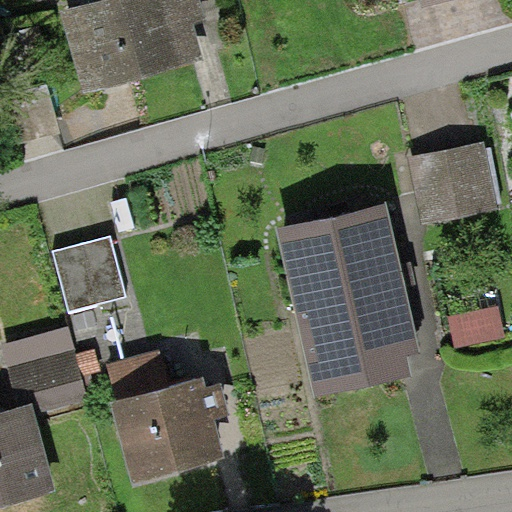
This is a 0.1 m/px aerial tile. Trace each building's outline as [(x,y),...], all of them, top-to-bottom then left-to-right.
[(202,0),(96,0),(60,11),(85,95),(205,59),(195,25),(209,21),(202,0)] [(484,143),(408,158),(421,225),(497,210),(484,143)] [(387,204),(277,228),(315,399),(413,377),(407,353),(420,351),(406,291),(417,288),(411,262),(400,264),(387,204)] [(53,252),(69,314),(129,299),(113,236),(53,252)] [(503,337),(496,306),(450,315),(456,347),(503,337)] [(0,506),(54,493),(34,413),(88,399),(83,378),(103,373),(97,349),(76,354),(69,326),(1,343),(18,408),(0,413),(0,506)] [(117,400),(111,402),(133,486),(225,461),(214,420),(230,416),(221,383),(205,387),(203,378),(170,387),(160,350),(108,364),(117,400)]
